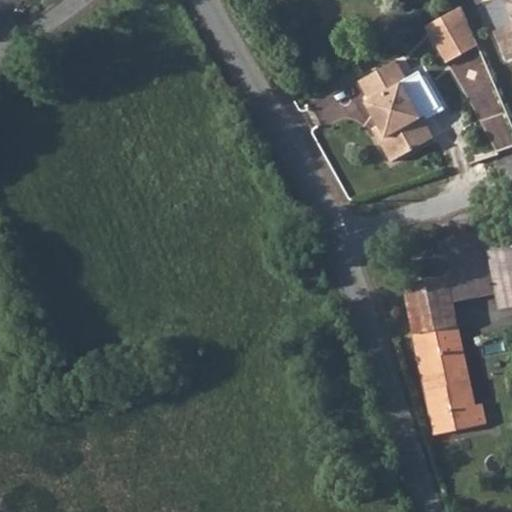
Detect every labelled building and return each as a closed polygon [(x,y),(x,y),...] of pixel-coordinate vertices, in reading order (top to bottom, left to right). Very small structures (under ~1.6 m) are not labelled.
[(511,0),(509,0),(506,1),(511,14),(511,25),(495,33),(506,59),(511,56),(511,0)] [(462,6),(426,25),(446,63),(478,46),(462,6)] [(395,59),(358,80),(368,98),(364,100),(377,124),(384,135),(381,143),(390,160),(433,136),(420,114),(419,115),(400,81),(406,78),(395,59)] [(470,82),(485,119),(498,114),(483,77),(470,82)] [(377,124),(372,127),(381,143),(384,135),(377,124)] [(511,226),(483,232),(495,293),(498,308),(511,304),(511,226)] [(495,293),(483,232),(445,240),(456,300),(495,293)] [(414,334),(456,325),(451,301),(456,300),(445,240),(439,241),(437,234),(396,242),(414,334)] [(473,406),(456,325),(414,334),(435,435),(485,424),(481,404),(473,406)]
